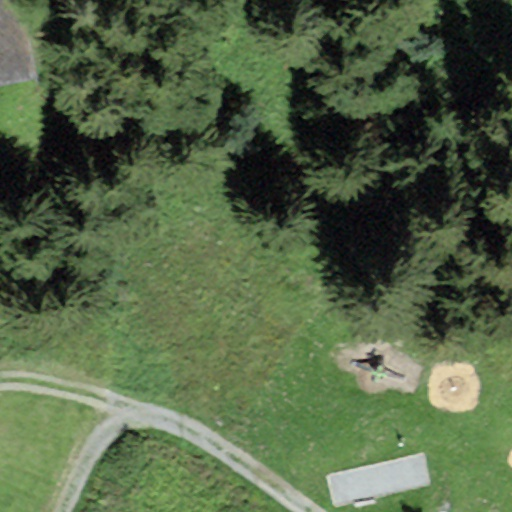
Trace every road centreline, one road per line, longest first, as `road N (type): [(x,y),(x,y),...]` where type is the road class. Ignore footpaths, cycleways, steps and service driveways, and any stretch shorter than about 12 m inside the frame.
road 1 (track): [(63,511),(110,426),(152,412),(203,429),(319,511)]
road 2 (track): [(0,381),(116,401),(130,420)]
